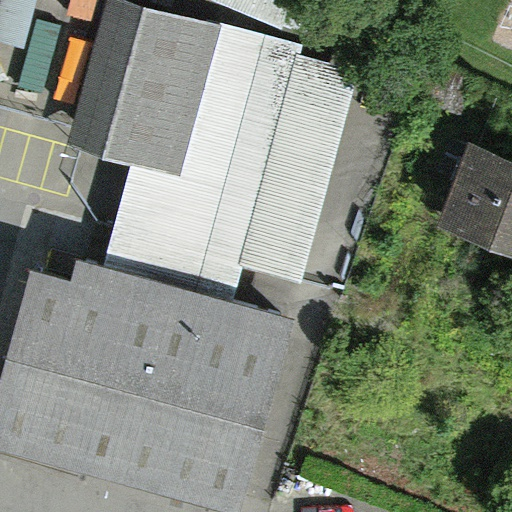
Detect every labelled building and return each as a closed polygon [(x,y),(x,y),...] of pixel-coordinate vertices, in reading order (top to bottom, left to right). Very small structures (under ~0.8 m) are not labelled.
[(35,0),(0,0),(0,42),(23,49),(35,0)] [(304,44),(126,0),(108,0),(66,150),(81,154),(130,167),(118,210),(102,266),(77,260),(70,280),(30,269),(0,378),(0,447),(224,511),(237,511),(292,318),(234,302),(244,267),(238,265),(296,53),(302,55),(304,44)] [(291,0),(231,0),(304,31),(313,9),(291,0)] [(359,70),(302,55),(296,53),(238,265),(244,267),(300,282),(359,70)] [(511,159),(468,143),(465,152),(459,167),(452,184),(436,226),(511,254),(511,159)] [(459,167),(465,152),(451,146),(438,179),(452,184),(459,167)]
